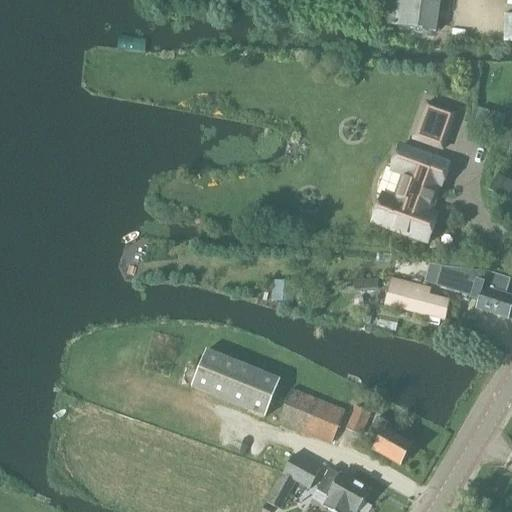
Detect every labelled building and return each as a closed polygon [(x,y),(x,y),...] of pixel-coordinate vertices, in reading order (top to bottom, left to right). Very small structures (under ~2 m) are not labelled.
[(436,32),(440,0),(390,0),(387,25),(436,32)] [(413,140),(443,151),(456,115),(426,104),(413,140)] [(399,148),(391,170),(406,176),(396,202),(381,197),(372,223),(428,243),(438,217),(426,213),(436,187),(441,189),(450,166),(425,157),(426,154),(418,151),(417,154),(399,148)] [(511,184),(497,176),(488,192),(511,201),(511,184)] [(508,320),(511,308),(511,297),(505,296),(510,280),(488,273),(441,268),(436,287),(479,300),(476,310),(508,320)] [(380,279),(356,280),(357,289),(381,287),(380,279)] [(431,290),(392,280),(390,286),(385,306),(444,322),(449,301),(429,297),(431,290)] [(294,284),(273,282),(271,302),(292,305),(294,284)] [(265,418),(281,380),(207,350),(191,388),(265,418)] [(278,425),(331,446),(345,412),(292,389),(278,425)] [(359,436),(369,415),(355,408),(344,428),(359,436)] [(399,467),(412,446),(385,430),(388,424),(377,418),(368,435),(378,441),(372,451),(399,467)] [(294,453),(284,474),(269,503),(283,510),(296,484),(312,491),(320,476),(310,470),(313,463),(294,453)] [(324,508),(330,511),(350,511),(351,511),(350,511),(358,511),(370,492),(340,476),(329,470),(317,493),(328,499),(324,508)]
